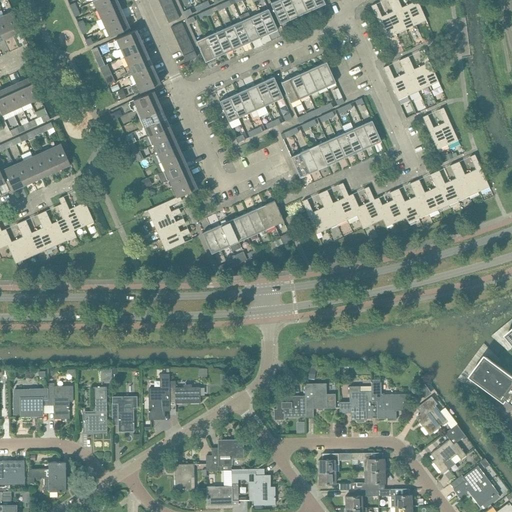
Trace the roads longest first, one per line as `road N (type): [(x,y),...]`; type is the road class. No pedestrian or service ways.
road 1 (tertiary): [(0,318),(267,310)]
road 2 (tertiary): [(266,290),(0,297)]
road 3 (tertiary): [(511,230),(380,271),(266,290)]
road 4 (tertiary): [(267,310),(511,257)]
road 5 (residential): [(448,511),(397,446),(268,445)]
road 6 (residential): [(180,96),(345,23)]
road 7 (residential): [(412,176),(345,23)]
road 8 (residential): [(278,161),(223,181),(180,96)]
road 9 (residential): [(126,472),(236,402)]
road 10 (residential): [(0,445),(68,447),(105,483)]
